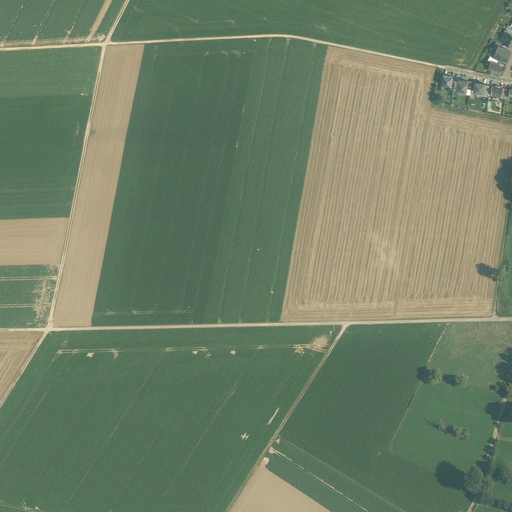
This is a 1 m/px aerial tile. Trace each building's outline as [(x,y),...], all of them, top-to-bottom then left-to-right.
[(494,54),(495,55),(503,59),(506,61),(511,52),(501,47),(499,50),(497,49),(494,54)] [(502,66),(496,62),(490,61),(489,67),(491,67),(491,71),(500,73),(500,69),(502,69),(502,66)] [(452,76),(443,75),(442,84),(445,84),(444,85),(448,86),(448,85),(451,85),(452,81),(452,76)] [(466,91),(467,89),(468,81),(458,79),(456,90),(466,91)] [(485,83),(475,82),(474,91),(483,93),(484,85),(485,83)] [(491,94),(501,96),(503,88),(492,86),(491,94)]
